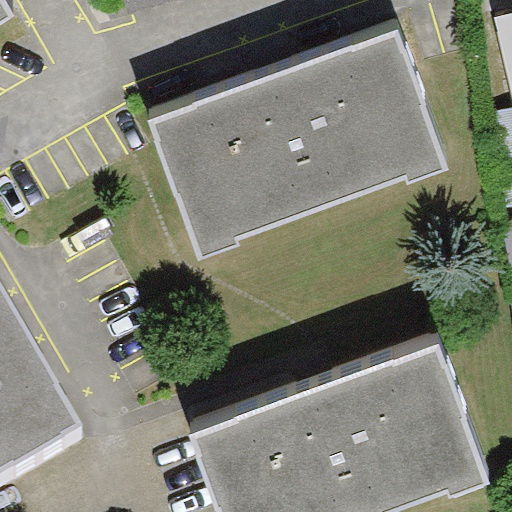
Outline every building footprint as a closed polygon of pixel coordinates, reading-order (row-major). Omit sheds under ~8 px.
[(4,0),(0,0),(0,15),(10,10),(4,0)] [(511,17),(499,21),(511,76),(511,114),(489,120),(510,212),(511,211),(511,17)] [(405,31),(159,115),(203,244),(449,160),(405,31)] [(0,302),(0,504),(87,454),(0,302)] [(443,341),(196,430),(225,511),(387,511),(491,474),(443,341)]
